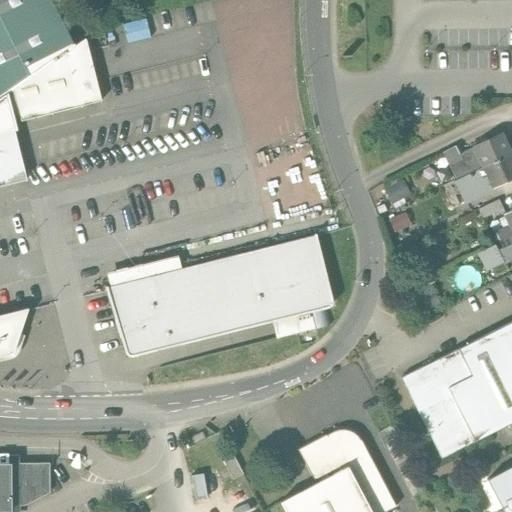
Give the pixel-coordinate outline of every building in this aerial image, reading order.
[(0,0),(0,98),(73,47),(51,4),(58,0),(0,0)] [(85,39),(0,98),(0,185),(27,180),(12,120),(20,118),(20,122),(101,101),(85,39)] [(500,135),(457,156),(460,162),(448,168),(455,181),(509,155),(500,135)] [(455,181),(452,182),(463,205),(493,190),(492,187),(511,177),(511,161),(509,155),(455,181)] [(374,189),(368,192),(373,203),(379,200),(374,189)] [(499,200),(478,210),(483,219),(503,210),(499,200)] [(511,210),(504,215),(506,218),(499,221),(503,229),(495,233),(499,241),(511,234),(511,210)] [(181,270),(148,278),(146,272),(134,275),(136,281),(110,287),(107,288),(107,287),(105,287),(111,306),(126,354),(127,356),(129,357),(131,357),(247,328),(272,322),(327,308),(329,308),(331,305),(333,302),(316,234),(314,235),(314,236),(181,270)] [(511,234),(499,241),(503,248),(511,243),(511,234)] [(107,274),(110,287),(136,281),(134,275),(146,272),(148,278),(181,270),(177,257),(107,274)] [(429,277),(408,286),(419,312),(440,304),(429,277)] [(327,308),(272,322),(276,340),(331,325),(327,308)] [(28,309),(0,315),(0,356),(9,354),(12,353),(14,349),(28,309)] [(511,322),(401,379),(441,459),(511,423),(511,322)] [(343,430),(338,430),(333,432),(326,436),(326,435),(298,450),(316,483),(280,502),(285,511),(386,511),(396,507),(361,441),(357,436),(353,433),(348,431),(343,430)] [(202,433),(192,438),(195,444),(205,439),(202,433)] [(243,474),(232,453),(221,459),(233,480),(243,474)] [(49,464),(8,465),(8,461),(0,461),(0,510),(11,511),(11,506),(24,506),(49,493),(49,464)] [(511,511),(511,467),(488,481),(504,511),(511,511)]
